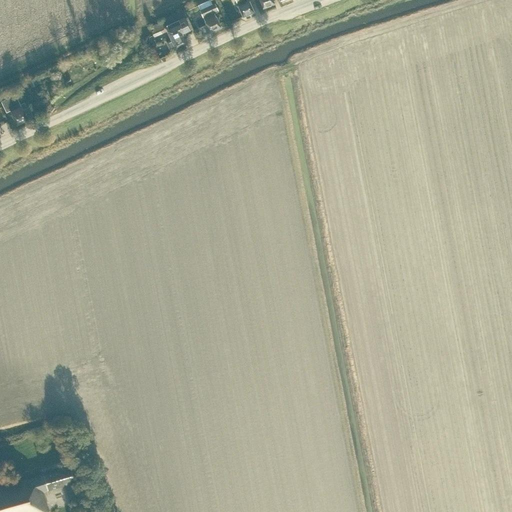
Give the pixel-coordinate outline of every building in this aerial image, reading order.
[(254,13),(248,0),(234,0),(242,18),(254,13)] [(274,4),(271,0),(258,0),(263,9),(274,4)] [(199,11),(205,25),(209,33),(210,33),(221,28),(214,14),(218,12),(214,4),(212,5),(200,11),(199,11)] [(154,38),(167,32),(170,40),(171,40),(165,43),(170,52),(175,50),(186,45),(183,38),(186,37),(185,34),(190,32),(190,30),(191,30),(193,29),(185,12),(184,10),(166,19),(166,20),(151,27),(153,31),(151,31),(153,35),(154,38)] [(29,82),(32,88),(37,85),(34,79),(29,82)] [(24,103),(20,105),(15,96),(1,103),(6,113),(9,111),(16,126),(27,120),(33,117),(28,107),(26,108),(24,103)] [(0,511),(48,511),(42,492),(74,483),(70,468),(0,488),(0,511)]
